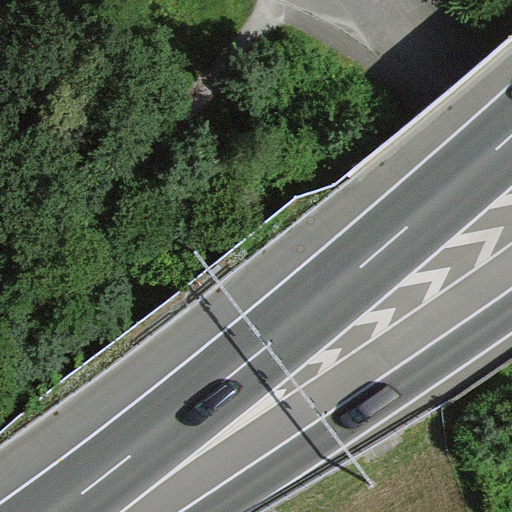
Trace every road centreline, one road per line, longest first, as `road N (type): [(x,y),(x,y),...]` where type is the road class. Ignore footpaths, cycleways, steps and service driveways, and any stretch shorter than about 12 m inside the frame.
road 1 (motorway): [(511,135),(265,350),(56,511)]
road 2 (motorway): [(511,310),(217,511)]
